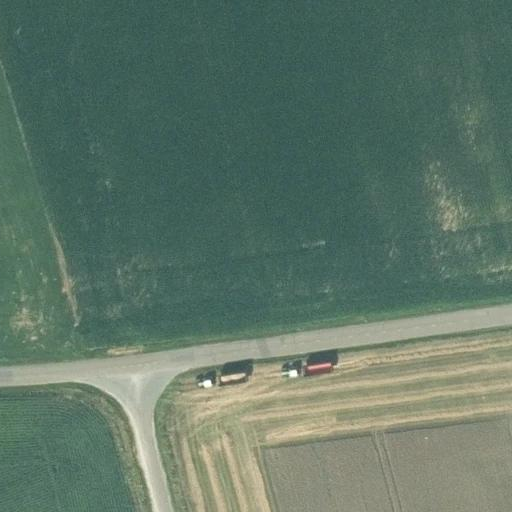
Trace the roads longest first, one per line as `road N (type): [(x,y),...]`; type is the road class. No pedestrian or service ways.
road 1 (unclassified): [(130,366),(511,311)]
road 2 (unclassified): [(168,511),(130,366)]
road 3 (unclassified): [(130,366),(0,374)]
